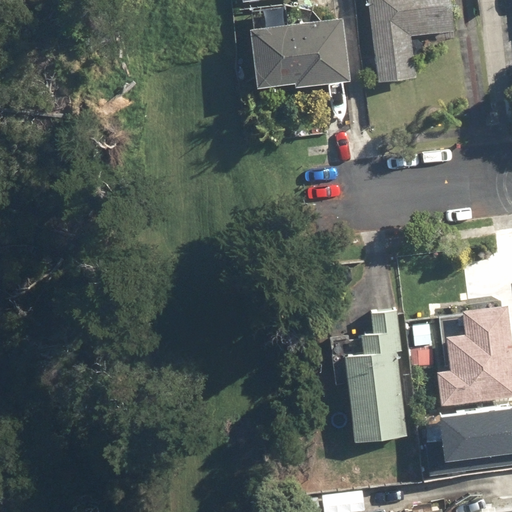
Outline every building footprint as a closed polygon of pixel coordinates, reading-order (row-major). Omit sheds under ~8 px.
[(416,75),(412,34),(454,29),(451,0),(369,0),(377,79),(416,75)] [(343,14),(287,17),(286,3),(248,5),(254,85),(347,78),(343,14)] [(511,332),(509,301),(460,306),(462,327),(443,329),(447,365),(436,366),(439,399),(511,391),(511,332)] [(370,306),(371,330),(329,333),(332,380),(348,379),(352,438),(404,435),(396,304),(370,306)] [(425,442),(429,479),(511,470),(511,408),(441,416),(444,440),(425,442)] [(386,505),(386,511),(442,511),(441,500),(386,505)]
